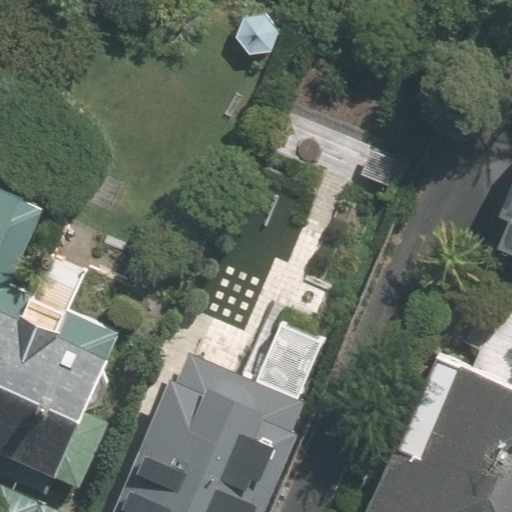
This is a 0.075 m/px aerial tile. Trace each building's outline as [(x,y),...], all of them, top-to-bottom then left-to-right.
[(61,207),(0,181),(0,467),(52,489),(57,476),(66,481),(125,337),(71,313),(88,271),(42,252),(61,207)] [(511,203),(508,213),(511,214),(511,218),(501,243),(511,247),(511,203)] [(486,511),(511,453),(511,332),(494,324),(478,364),(442,348),(372,511),(486,511)] [(310,386),(200,339),(190,360),(183,357),(117,511),(267,511),(310,411),(301,408),(310,386)] [(511,511),(511,453),(486,511),(511,511)] [(0,511),(86,511),(1,475),(0,477),(0,511)]
